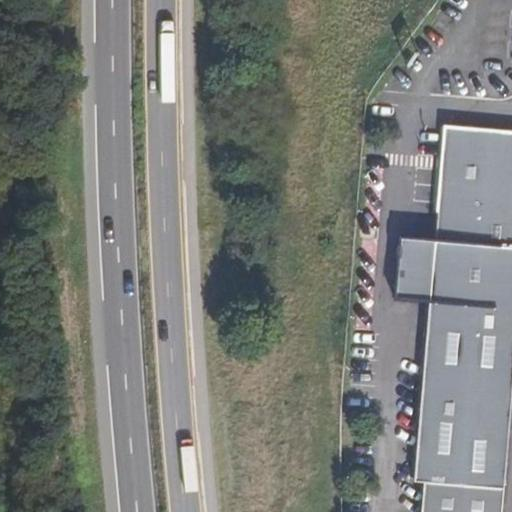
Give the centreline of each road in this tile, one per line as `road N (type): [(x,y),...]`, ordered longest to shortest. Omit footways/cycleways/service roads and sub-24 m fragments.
road 1 (trunk): [(241,511),(242,442),(262,306),(361,0)]
road 2 (trunk): [(187,511),(168,286),(159,0)]
road 3 (trunk): [(110,0),(124,402),(136,511)]
road 4 (trunk): [(75,0),(63,95),(28,167),(0,179)]
